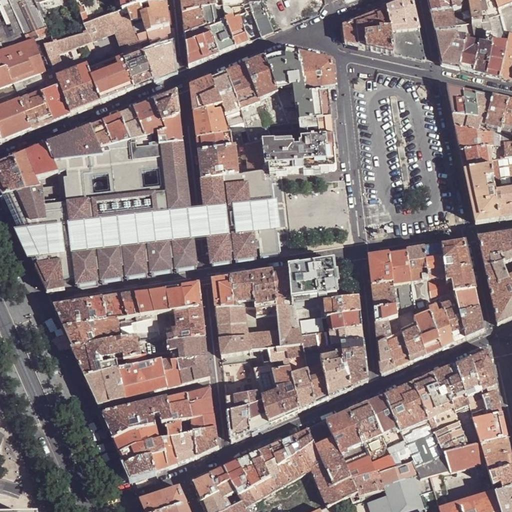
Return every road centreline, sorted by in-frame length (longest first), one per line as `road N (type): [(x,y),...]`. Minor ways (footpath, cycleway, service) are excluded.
road 1 (residential): [(182,80),(0,158)]
road 2 (residential): [(205,276),(182,80)]
road 3 (residential): [(226,459),(205,276)]
road 4 (residential): [(471,234),(435,74)]
road 5 (residential): [(226,459),(374,392)]
road 6 (residential): [(205,276),(360,251)]
road 7 (residential): [(325,32),(278,41),(182,80)]
road 8 (residential): [(360,251),(374,392)]
road 9 (residential): [(374,392),(492,339)]
road 10 (residential): [(50,511),(0,397)]
